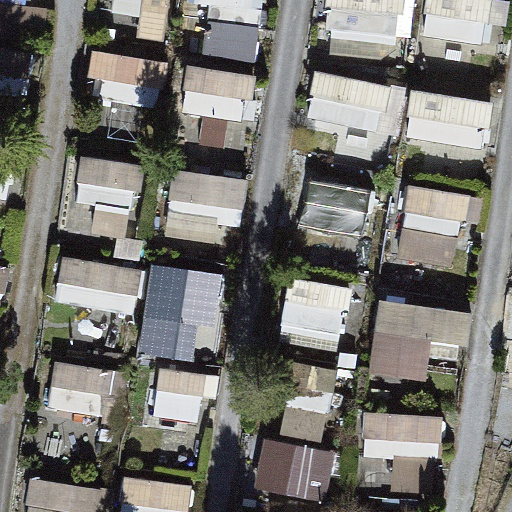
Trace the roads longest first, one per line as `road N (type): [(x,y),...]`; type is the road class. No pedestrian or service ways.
road 1 (track): [(88,0),(12,511)]
road 2 (track): [(311,0),(237,511)]
road 3 (track): [(475,511),(511,237)]
